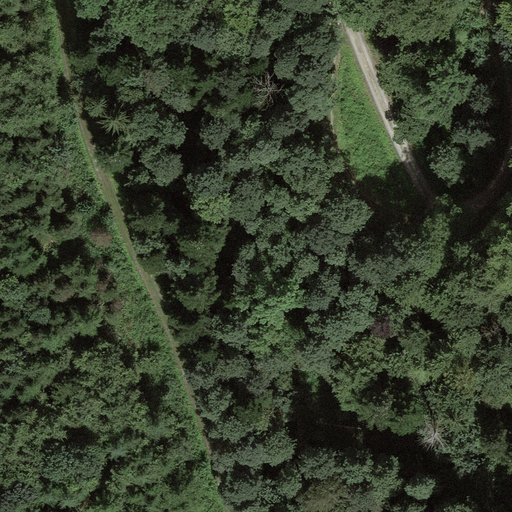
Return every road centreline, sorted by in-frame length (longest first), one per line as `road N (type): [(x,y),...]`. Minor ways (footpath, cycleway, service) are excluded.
road 1 (track): [(66,0),(102,180),(182,355),(231,511)]
road 2 (track): [(511,173),(471,210),(424,224),(374,213),(348,194),(324,143),(335,0)]
road 3 (track): [(511,325),(415,160),(338,0)]
